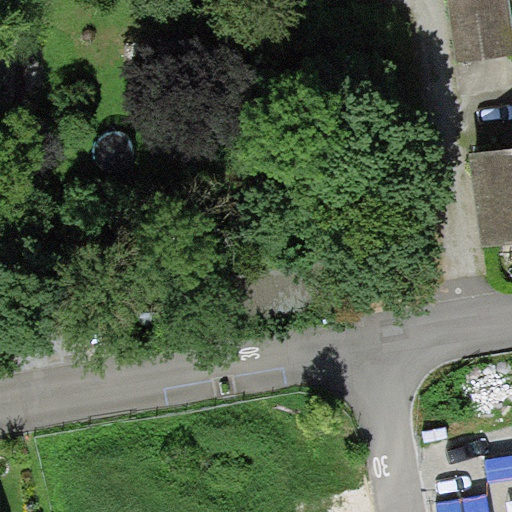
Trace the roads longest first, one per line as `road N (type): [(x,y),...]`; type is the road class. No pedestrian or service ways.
road 1 (residential): [(366,347),(0,413)]
road 2 (residential): [(366,347),(395,511)]
road 3 (residential): [(511,323),(366,347)]
